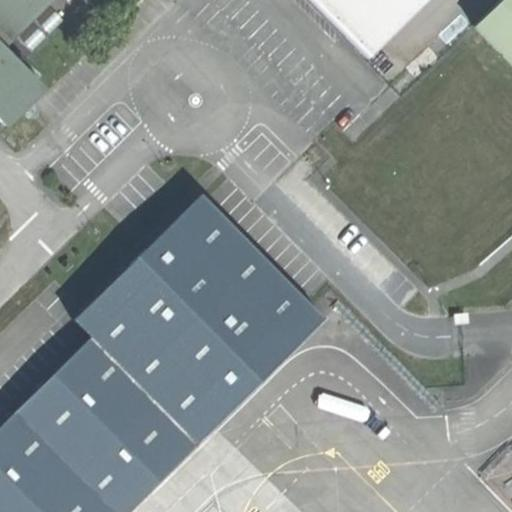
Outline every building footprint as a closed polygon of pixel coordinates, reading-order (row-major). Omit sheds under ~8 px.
[(0,0),(0,126),(3,129),(44,85),(8,44),(51,0),(0,0)] [(305,0),(367,62),(427,0),(305,0)] [(511,0),(504,0),(478,26),(511,62),(511,0)] [(93,336),(201,447),(328,319),(307,298),(207,199),(203,195),(77,320),(93,336)] [(93,336),(0,427),(0,511),(126,511),(194,446),(93,336)]
